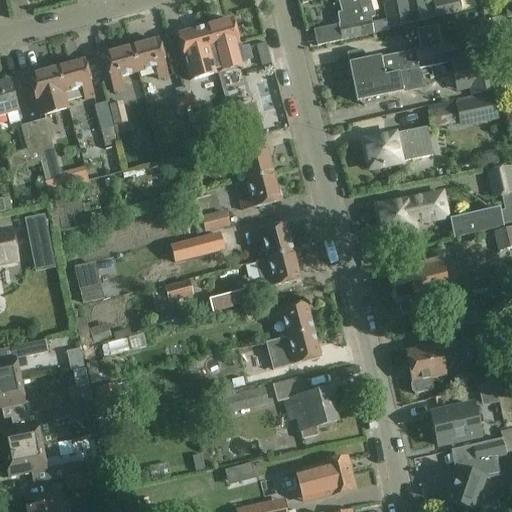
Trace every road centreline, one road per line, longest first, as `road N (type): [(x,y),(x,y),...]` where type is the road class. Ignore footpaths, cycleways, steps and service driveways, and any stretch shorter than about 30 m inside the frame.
road 1 (residential): [(404,511),(278,0)]
road 2 (residential): [(0,37),(146,0)]
